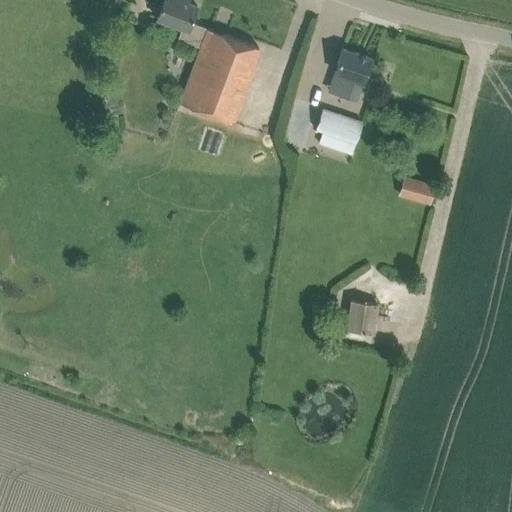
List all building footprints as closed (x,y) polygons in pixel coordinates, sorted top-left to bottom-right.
[(181,103),(231,122),(259,47),(191,22),(197,5),(183,0),(163,0),(157,18),(181,27),(177,38),(201,48),(181,103)] [(343,48),(333,76),(344,79),(339,92),(358,98),(365,76),(371,57),(343,48)] [(323,131),(319,143),(352,154),(362,121),(322,109),(316,128),(323,131)] [(399,195),(430,204),(436,184),(404,175),(399,195)] [(351,299),(346,328),(374,332),(378,303),(351,299)]
